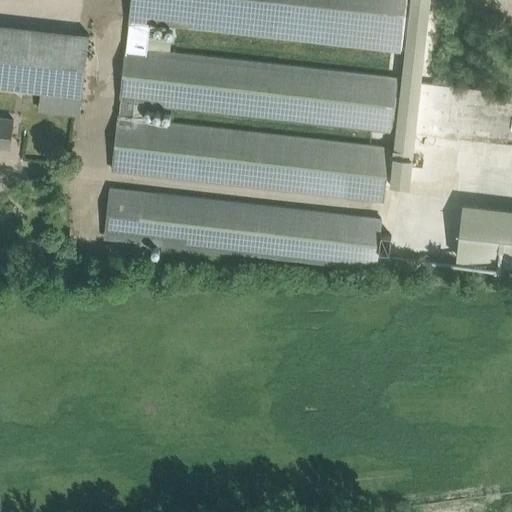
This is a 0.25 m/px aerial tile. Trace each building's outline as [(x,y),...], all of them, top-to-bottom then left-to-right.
[(113,169),(133,172),(384,199),(386,182),(409,185),(415,131),(421,80),(429,0),(131,0),(127,47),(113,169)] [(0,24),(0,85),(42,91),(83,95),(85,74),(89,34),(68,32),(0,24)] [(415,131),(511,141),(511,90),(421,80),(415,131)] [(0,146),(11,148),(14,120),(0,118),(0,146)] [(105,237),(125,239),(377,267),(382,217),(111,187),(105,237)] [(457,258),(457,262),(511,268),(511,210),(463,205),(457,258)]
